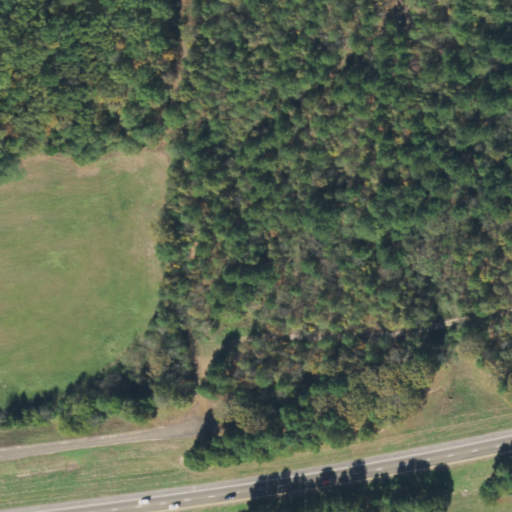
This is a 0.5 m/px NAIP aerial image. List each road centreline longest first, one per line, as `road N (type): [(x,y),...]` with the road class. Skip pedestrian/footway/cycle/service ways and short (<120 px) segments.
road 1 (motorway): [(511,436),(53,511)]
road 2 (residential): [(0,453),(188,430)]
